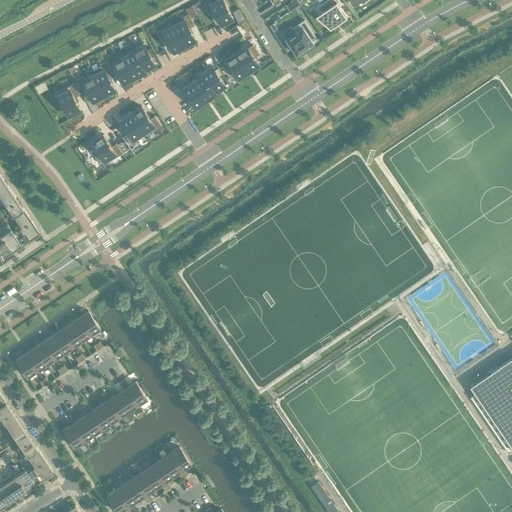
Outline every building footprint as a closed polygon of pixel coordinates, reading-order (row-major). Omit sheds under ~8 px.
[(210,0),(209,0),(204,3),(210,14),(216,11),(222,23),(233,18),(224,0),(217,0),(212,3),(210,0)] [(298,0),(294,0),(287,5),(291,11),(301,4),(298,0)] [(322,11),(316,15),(331,28),(348,17),(336,0),(326,0),(316,6),(322,11)] [(241,12),(235,15),(239,22),(245,18),(241,12)] [(175,24),(175,25),(185,45),(196,39),(189,27),(195,24),(189,13),(183,16),(185,20),(175,24)] [(313,41),(317,38),(305,20),(293,28),(296,32),(288,38),(288,37),(287,38),(287,39),(288,39),(297,53),(297,54),(298,53),(313,43),(314,43),(313,41)] [(174,22),(158,31),(162,40),(168,37),(175,51),(185,45),(175,25),(175,24),(174,22)] [(143,30),(138,32),(141,40),(146,37),(143,30)] [(144,42),(133,47),(134,49),(145,71),(146,71),(145,69),(155,64),(152,57),(154,56),(150,47),(147,49),(144,42)] [(247,45),(237,52),(250,71),(260,64),(255,57),(260,53),(253,44),(248,47),(247,45)] [(105,49),(100,52),(103,59),(109,56),(105,49)] [(134,49),(124,54),(135,76),(145,71),(134,49)] [(228,60),(223,63),(230,74),(235,70),(240,77),(250,71),(237,52),(227,58),(228,60)] [(124,54),(113,59),(124,82),(135,76),(124,54)] [(95,74),(105,94),(116,89),(108,73),(113,71),(107,60),(99,64),(102,70),(95,74)] [(75,65),(69,68),(74,77),(79,74),(75,65)] [(213,66),(202,73),(203,75),(204,74),(215,92),(216,91),(226,85),(213,66)] [(83,76),(77,79),(82,89),(87,86),(94,100),(105,94),(95,74),(94,72),(83,77),(83,76)] [(203,75),(194,81),(207,100),(217,93),(216,91),(215,92),(204,74),(203,75)] [(194,81),(185,87),(197,106),(207,100),(194,81)] [(75,83),(57,91),(69,115),(81,108),(75,96),(80,93),(75,83)] [(142,105),(132,112),(146,133),(147,135),(162,125),(155,115),(150,118),(142,105)] [(132,112),(122,119),(130,131),(125,135),(132,145),(138,141),(137,139),(146,133),(132,112)] [(104,134),(93,141),(107,163),(124,152),(117,142),(112,146),(104,134)] [(7,224),(15,236),(20,244),(39,232),(0,174),(0,195),(6,205),(4,206),(10,216),(13,215),(20,226),(12,231),(7,224)] [(15,236),(7,224),(0,229),(0,233),(11,250),(20,244),(15,236)] [(11,250),(0,233),(0,252),(2,256),(11,250)] [(88,310),(79,317),(90,333),(99,327),(88,310)] [(79,317),(70,323),(81,339),(90,333),(79,317)] [(70,323),(61,329),(72,346),(81,339),(70,323)] [(61,329),(52,335),(63,352),(72,346),(61,329)] [(52,335),(43,341),(54,358),(63,352),(52,335)] [(43,341),(34,347),(45,364),(54,358),(43,341)] [(34,347),(25,353),(36,370),(45,364),(34,347)] [(25,353),(16,359),(27,376),(36,370),(25,353)] [(511,356),(510,358),(475,382),(511,435),(511,356)] [(128,385),(126,387),(137,403),(146,397),(135,380),(128,385)] [(123,388),(117,393),(128,409),(137,403),(126,387),(123,388)] [(110,397),(108,399),(119,415),(128,409),(117,393),(110,397)] [(105,400),(99,405),(110,422),(119,415),(108,399),(105,400)] [(7,403),(0,407),(0,418),(9,432),(21,424),(18,419),(17,417),(15,415),(14,414),(14,413),(12,410),(7,403)] [(92,409),(90,411),(101,428),(110,422),(99,405),(92,409)] [(87,412),(81,417),(92,434),(101,428),(90,411),(87,412)] [(74,421),(72,423),(83,440),(92,434),(81,417),(74,421)] [(69,424),(62,429),(74,446),(83,440),(72,423),(69,424)] [(21,424),(9,432),(18,446),(23,453),(35,445),(30,438),(28,435),(27,433),(26,432),(25,430),(24,429),(21,424)] [(35,445),(23,453),(25,456),(27,454),(30,460),(31,459),(40,453),(35,445)] [(179,446),(170,452),(181,469),(183,467),(190,463),(179,446)] [(170,452),(161,458),(172,475),(179,471),(181,469),(170,452)] [(31,459),(42,476),(51,471),(52,472),(53,471),(40,453),(31,459)] [(161,458),(152,464),(163,481),(165,479),(172,475),(161,458)] [(26,471),(35,483),(40,480),(39,479),(42,476),(31,459),(30,460),(34,465),(26,471)] [(152,464),(143,470),(154,487),(161,483),(163,481),(152,464)] [(14,472),(26,491),(31,487),(30,486),(35,483),(26,471),(23,466),(14,472)] [(143,470),(134,476),(145,493),(148,491),(154,487),(143,470)] [(5,478),(16,496),(20,493),(21,494),(26,491),(14,472),(5,478)] [(134,476),(125,482),(136,499),(143,495),(145,493),(134,476)] [(0,481),(0,490),(8,503),(13,499),(12,498),(16,496),(5,478),(0,481)] [(125,482),(116,488),(127,505),(130,504),(136,499),(125,482)] [(116,488),(106,495),(118,511),(125,507),(127,505),(116,488)]
